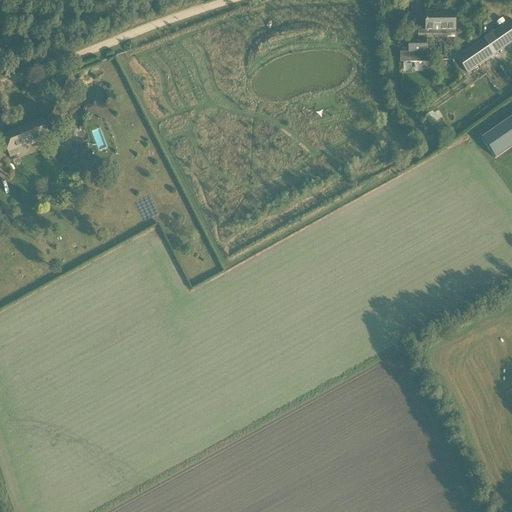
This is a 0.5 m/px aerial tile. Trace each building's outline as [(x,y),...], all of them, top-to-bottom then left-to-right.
[(425,16),(425,32),(454,32),(454,13),(438,14),(438,16),(425,16)] [(511,23),(511,21),(456,58),(467,74),(511,43),(511,23)] [(408,41),(401,41),(401,47),(408,47),(408,52),(408,53),(408,55),(401,55),(401,62),(401,63),(408,63),(426,63),(426,61),(426,55),(426,50),(425,40),(408,40),(408,41)] [(424,117),(430,128),(438,123),(432,113),(424,117)] [(511,117),(481,139),(495,159),(511,147),(511,117)] [(49,138),(46,129),(42,120),(16,131),(16,132),(1,138),(9,158),(20,154),(18,150),(49,138)] [(58,126),(52,129),(55,136),(57,135),(60,144),(69,140),(65,132),(61,134),(58,126)] [(73,134),(78,143),(86,139),(81,130),(73,134)]
